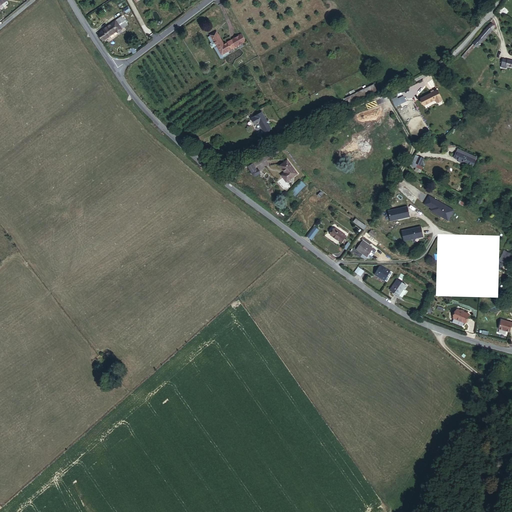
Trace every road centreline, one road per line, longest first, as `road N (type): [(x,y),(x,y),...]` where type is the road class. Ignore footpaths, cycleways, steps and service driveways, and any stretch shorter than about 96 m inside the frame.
road 1 (unclassified): [(116,72),(213,178),(387,305),(440,330)]
road 2 (residential): [(500,0),(426,76),(383,95),(415,147),(406,170),(456,196)]
road 3 (track): [(249,154),(383,95)]
road 4 (unknown): [(331,264),(416,259),(431,232),(413,210)]
